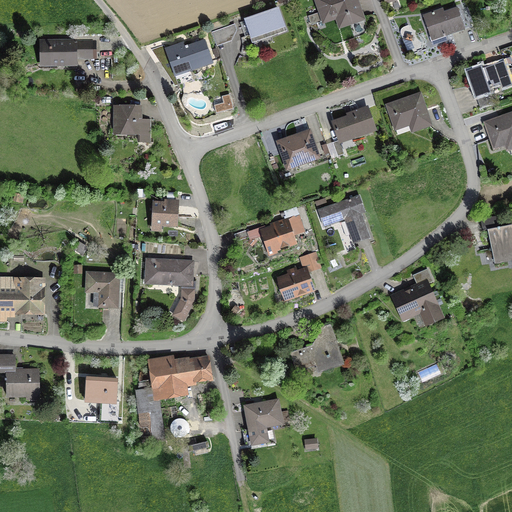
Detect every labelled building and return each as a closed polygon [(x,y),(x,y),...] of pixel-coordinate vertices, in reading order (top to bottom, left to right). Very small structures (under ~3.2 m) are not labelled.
[(339,30),(366,20),(358,0),(313,0),(318,13),(308,16),(311,25),(321,22),(322,25),(335,20),(339,30)] [(279,7),(244,20),(252,44),(287,31),(279,7)] [(447,41),(446,37),(466,30),(457,7),(444,12),(443,8),(422,15),(433,46),(447,41)] [(212,32),(217,47),(232,42),(237,30),(235,24),(212,32)] [(184,42),(164,48),(178,85),(194,80),(191,71),(213,63),(205,39),(185,46),(184,42)] [(78,68),(77,59),(97,59),(96,40),(39,40),(40,68),(42,68),(42,71),(57,71),(57,68),(78,68)] [(482,66),(466,71),(476,99),(477,98),(480,109),(495,104),(490,89),(501,85),(502,89),(511,85),(511,67),(507,70),(506,65),(511,63),(511,58),(511,57),(503,59),(504,61),(483,68),(482,66)] [(411,133),(433,126),(421,92),(385,104),(394,132),(396,131),(398,135),(410,130),(411,133)] [(223,103),(214,105),(216,114),(234,109),(230,95),(222,97),(223,103)] [(142,119),(142,105),(113,105),(113,136),(139,136),(139,143),(151,143),(151,119),(142,119)] [(347,116),(331,122),(338,141),(339,145),(341,144),(343,149),(354,146),(352,140),(377,132),(369,106),(346,114),(347,116)] [(511,111),(483,122),(493,151),(505,147),(507,152),(511,150),(511,111)] [(321,159),(310,129),(276,141),(286,171),(321,159)] [(338,141),(333,143),(338,157),(345,154),(343,149),(341,144),(339,145),(338,141)] [(329,153),(326,143),(318,146),(321,155),(329,153)] [(145,198),(146,190),(138,189),(137,197),(145,198)] [(344,220),(353,245),(370,239),(362,215),(366,213),(359,195),(328,206),(325,198),(315,201),(324,227),(344,220)] [(163,227),(178,228),(179,200),(165,199),(164,202),(153,201),(151,232),(163,233),(163,227)] [(280,213),(282,220),(270,224),(270,226),(266,227),(265,226),(250,231),(249,229),(234,234),(236,241),(249,237),(250,241),(261,237),(268,257),(278,254),(277,252),(281,251),(281,250),(289,247),(290,248),(298,245),(294,236),(305,232),(297,207),(283,211),(284,212),(280,213)] [(511,225),(500,228),(498,216),(480,219),(483,232),(488,231),(494,265),(511,261),(511,225)] [(88,246),(79,241),(74,252),(83,256),(88,246)] [(309,273),(322,268),(316,251),(299,257),(303,269),(307,267),(309,273)] [(193,281),(194,261),(145,259),(144,285),(181,287),(193,287),(193,281)] [(82,274),(82,265),(74,265),(74,274),(82,274)] [(276,278),(285,303),(316,292),(309,273),(307,267),(303,269),(298,271),(296,267),(286,271),(287,274),(276,278)] [(412,275),(416,284),(390,295),(402,323),(420,315),(425,328),(445,319),(439,306),(444,304),(441,298),(436,300),(435,297),(439,295),(437,291),(434,293),(430,283),(434,281),(428,269),(412,275)] [(98,309),(119,310),(120,293),(125,293),(126,273),(86,271),(85,294),(93,294),(93,307),(98,307),(98,309)] [(45,316),(45,278),(15,278),(15,277),(0,277),(0,322),(6,323),(6,318),(15,318),(15,316),(45,316)] [(196,291),(196,281),(193,281),(193,287),(181,287),(181,299),(171,316),(184,323),(195,302),(195,292),(196,291)] [(241,311),(235,305),(229,312),(235,318),(241,311)] [(315,329),(320,343),(290,353),(297,373),(316,366),(318,374),(345,365),(331,324),(315,329)] [(16,368),(16,355),(0,354),(0,374),(6,374),(6,380),(5,380),(5,383),(6,383),(6,399),(40,399),(40,369),(23,369),(23,368),(16,368)] [(174,360),(174,356),(147,360),(151,388),(135,390),(142,442),(165,439),(160,401),(189,397),(188,387),(197,386),(196,384),(213,382),(210,356),(190,359),(190,358),(174,360)] [(117,406),(118,378),(86,376),(85,404),(107,405),(107,406),(117,406)] [(279,399),(243,406),(251,447),(270,443),(269,440),(274,439),(272,431),(268,431),(267,429),(284,426),(283,423),(290,421),(288,410),(281,412),(279,399)] [(318,449),(317,439),(304,440),(305,450),(318,449)]
